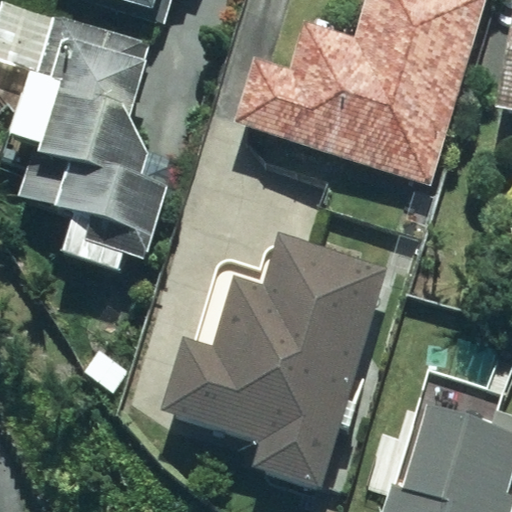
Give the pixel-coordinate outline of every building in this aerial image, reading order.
[(53,0),(144,28),(152,0),(53,0)] [(420,201),(482,8),(456,0),(362,0),(348,45),(305,31),(286,87),(244,73),(223,138),(420,201)] [(153,49),(0,8),(0,210),(12,214),(2,250),(53,263),(49,275),(144,300),(181,155),(129,141),(153,49)] [(511,10),(494,8),(478,124),(511,128),(511,10)] [(317,504),(375,289),(263,259),(248,312),(203,299),(187,359),(169,353),(141,457),(317,504)] [(505,411),(416,383),(375,511),(511,511),(511,506),(497,502),(511,451),(511,421),(503,419),(505,411)]
